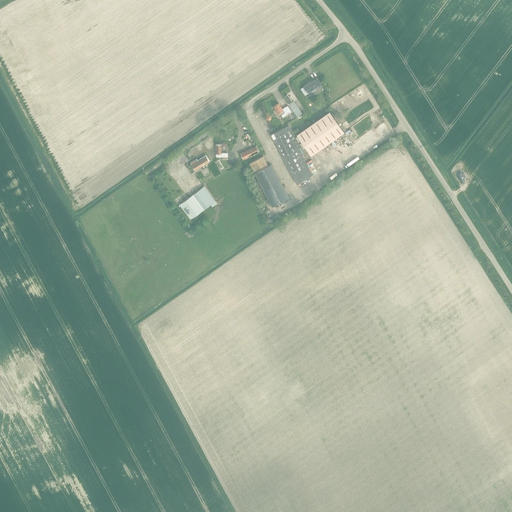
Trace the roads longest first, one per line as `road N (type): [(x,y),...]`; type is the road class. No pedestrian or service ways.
road 1 (unclassified): [(511,292),(349,33)]
road 2 (unclassified): [(349,33),(165,158)]
